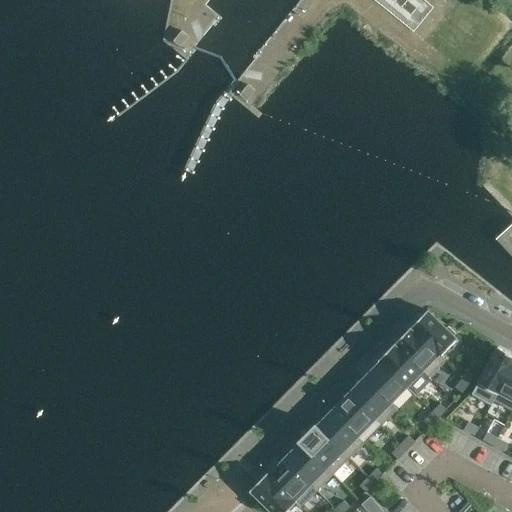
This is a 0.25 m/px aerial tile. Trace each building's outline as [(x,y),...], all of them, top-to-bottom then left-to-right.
[(433,7),(423,0),(412,0),(423,9),(411,23),(382,0),(370,0),(412,33),(433,7)] [(174,41),(180,47),(188,37),(182,31),(174,41)] [(255,90),(248,85),(240,95),(246,100),(255,90)] [(511,224),(498,237),(511,252),(511,250),(511,224)] [(427,310),(411,327),(440,356),(457,339),(427,310)] [(411,327),(395,344),(429,377),(445,361),(440,356),(411,327)] [(395,344),(379,360),(381,361),(406,387),(415,396),(431,380),(429,377),(395,344)] [(511,355),(497,347),(472,394),(491,404),(494,400),(511,367),(511,355)] [(364,378),(390,403),(406,387),(381,361),(364,378)] [(511,367),(494,400),(511,410),(511,367)] [(476,373),(469,369),(463,378),(469,383),(476,373)] [(364,378),(348,394),(381,426),(397,410),(390,403),(364,378)] [(463,378),(456,388),(462,393),(469,383),(463,378)] [(348,394),(332,410),(365,442),(381,426),(348,394)] [(441,404),(432,412),(438,418),(446,409),(441,404)] [(316,426),(349,459),(365,442),(332,410),(316,426)] [(432,412),(424,421),(430,426),(438,418),(432,412)] [(478,428),(468,422),(464,429),(475,435),(478,428)] [(315,425),(299,441),(333,475),(349,459),(316,426),(315,425)] [(497,438),(487,432),(483,440),(493,446),(497,438)] [(406,451),(414,442),(409,436),(400,445),(406,451)] [(508,444),(497,438),(493,446),(504,451),(508,444)] [(284,459),(317,491),(333,475),(300,443),(284,459)] [(400,445),(392,453),(398,459),(406,451),(400,445)] [(284,459),(268,475),(296,502),(301,507),(317,491),(284,459)] [(383,474),(377,469),(368,477),(374,483),(383,474)] [(267,473),(250,490),(272,511),(286,511),(296,502),(268,475),(267,473)] [(360,486),(366,492),(374,483),(368,477),(360,486)] [(344,511),(350,507),(344,501),(335,509),(337,511),(344,511)]
